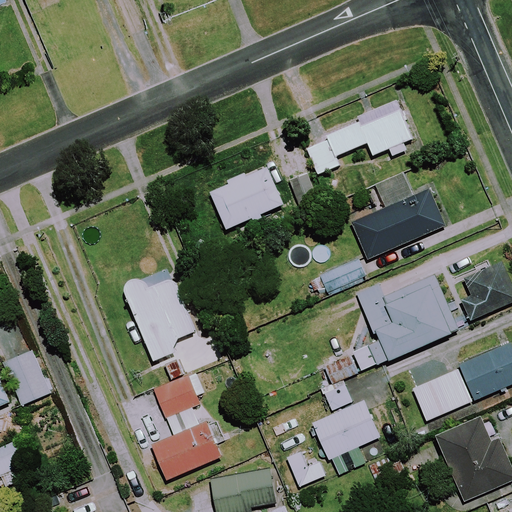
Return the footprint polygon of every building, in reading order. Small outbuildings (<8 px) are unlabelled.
[(329,139),(330,142),(309,151),(320,179),(342,170),(337,157),(369,144),(374,157),(390,150),(393,158),(416,148),(396,102),(358,118),(361,126),(329,139)] [(226,182),(228,186),(211,193),(228,231),(251,221),(253,225),(264,220),(262,216),(284,206),(266,168),(245,178),(243,174),(226,182)] [(373,188),(384,212),(350,226),(366,262),(445,228),(429,192),(427,186),(411,193),(403,175),(373,188)] [(316,196),(310,177),(291,183),(297,202),(316,196)] [(351,197),(331,204),(338,223),(358,216),(351,197)] [(367,277),(359,260),(320,278),(328,295),(367,277)] [(451,312),(435,272),(399,286),(397,282),(359,298),(377,341),(368,345),(377,366),(460,333),(451,312)] [(122,284),(153,362),(178,351),(175,342),(200,332),(178,275),(149,287),(144,275),(122,284)] [(461,370),(474,402),(511,385),(511,353),(509,345),(459,366),(461,370)] [(322,368),(329,387),(369,371),(361,352),(322,368)] [(49,396),(34,353),(9,362),(24,405),(49,396)] [(474,402),(461,370),(413,390),(427,422),(474,402)] [(377,371),(324,396),(332,414),(385,389),(377,371)] [(0,407),(11,402),(0,378),(0,407)] [(199,406),(187,378),(154,392),(165,420),(199,406)] [(382,438),(366,402),(313,425),(329,461),(346,454),(352,468),(365,462),(359,448),(382,438)] [(491,447),(480,421),(439,438),(464,501),(511,481),(511,470),(501,443),(491,447)] [(219,459),(205,424),(151,447),(166,482),(219,459)] [(25,462),(16,443),(0,450),(0,491),(0,492),(32,477),(25,462)] [(402,473),(395,457),(373,466),(380,482),(402,473)] [(252,511),(278,505),(267,468),(205,487),(212,511),(252,511)]
